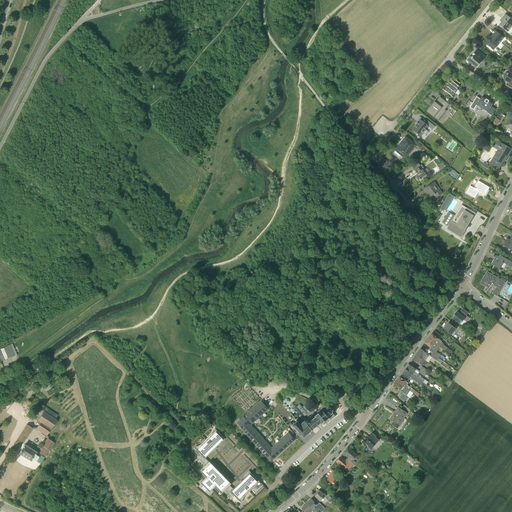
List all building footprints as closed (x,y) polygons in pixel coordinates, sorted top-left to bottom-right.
[(499,25),(507,32),(511,25),(511,20),(505,15),(501,19),(503,21),(499,25)] [(498,44),(504,38),(496,31),(493,35),(494,36),(492,39),(488,35),(483,42),(492,49),(497,43),(498,44)] [(472,58),(472,57),(471,57),(470,57),(469,57),(466,61),(476,69),(485,57),(477,50),(472,56),(473,55),(474,56),(472,58)] [(511,74),(509,73),(507,73),(506,73),(505,74),(504,74),(503,75),(503,76),(503,78),(504,79),(505,80),(504,81),(507,83),(506,86),(510,88),(511,85),(511,74)] [(447,87),(444,90),(443,89),(443,90),(453,98),(452,97),(455,94),(456,94),(457,95),(459,91),(457,89),(459,87),(460,88),(459,87),(460,84),(461,85),(461,84),(454,79),(452,81),(451,80),(450,80),(451,81),(450,83),(448,82),(448,83),(447,84),(448,85),(447,86),(446,85),(446,86),(447,87)] [(439,97),(435,103),(434,102),(426,112),(433,118),(438,122),(446,111),(445,110),(449,105),(439,97)] [(476,97),(474,101),(470,108),(474,110),(475,110),(477,106),(480,108),(481,111),(484,110),(487,113),(491,116),(492,114),(493,115),(494,114),(493,113),(496,110),(491,107),(493,105),(488,102),(489,101),(486,99),(486,100),(481,97),(480,99),(479,99),(480,99),(476,97)] [(421,136),(428,127),(424,123),(420,120),(412,129),(414,131),(414,132),(416,134),(417,133),(421,136)] [(406,137),(402,141),(395,150),(401,154),(400,155),(405,158),(415,145),(406,137)] [(498,141),(497,143),(494,147),(498,150),(489,165),(498,170),(503,161),(504,162),(511,150),(498,141)] [(418,181),(427,175),(423,171),(425,170),(421,165),(414,170),(416,173),(416,172),(418,174),(415,177),(418,181)] [(470,186),(466,193),(474,198),(478,192),(484,195),(489,188),(485,185),(478,181),(474,188),(470,186)] [(431,196),(436,193),(438,196),(442,194),(440,190),(438,191),(432,184),(424,190),(426,193),(428,191),(431,196)] [(449,194),(440,209),(443,211),(452,196),(449,194)] [(453,215),(450,221),(451,222),(446,229),(461,238),(476,214),(461,205),(454,216),(453,215)] [(507,238),(505,241),(503,245),(510,250),(511,249),(511,237),(510,238),(509,239),(507,238)] [(491,264),(493,265),(495,266),(495,267),(499,270),(503,263),(510,267),(511,264),(511,262),(501,256),(499,255),(498,257),(496,256),(494,260),(491,264)] [(489,274),(485,280),(484,279),(481,284),(489,289),(492,285),(497,288),(493,294),(497,297),(505,283),(489,274)] [(463,320),(466,322),(470,318),(461,312),(460,313),(461,313),(460,314),(457,312),(452,318),(460,324),(463,320)] [(459,332),(461,329),(455,324),(454,327),(448,323),(443,329),(451,335),(454,331),(457,334),(459,332)] [(432,334),(433,334),(432,333),(432,334),(431,333),(430,335),(431,335),(428,338),(437,346),(441,341),(432,334)] [(425,343),(433,350),(434,351),(432,353),(437,357),(438,358),(440,355),(436,352),(439,348),(437,346),(428,338),(425,341),(424,342),(425,342),(424,343),(425,343)] [(8,345),(3,348),(0,349),(0,358),(1,362),(7,359),(17,355),(12,344),(8,345)] [(428,358),(429,355),(420,349),(418,352),(418,351),(417,354),(416,355),(422,359),(424,356),(428,358)] [(421,367),(423,364),(426,365),(427,363),(422,359),(416,355),(414,357),(412,360),(421,367)] [(422,381),(423,380),(420,377),(421,376),(414,371),(416,369),(409,364),(409,365),(408,365),(407,367),(405,370),(422,381)] [(402,375),(409,379),(410,378),(422,386),(424,383),(422,381),(405,370),(404,372),(404,371),(402,373),(402,374),(402,375)] [(410,391),(412,389),(406,385),(408,383),(406,382),(406,381),(400,377),(396,382),(403,386),(410,391)] [(396,382),(393,387),(396,389),(396,390),(399,392),(399,391),(402,393),(399,398),(404,401),(408,397),(406,396),(410,391),(403,386),(396,382)] [(262,402),(252,411),(258,418),(269,409),(262,402)] [(293,416),(290,412),(282,402),(274,408),(288,427),(291,424),(292,425),(297,421),(293,416)] [(322,424),(329,418),(329,419),(330,419),(331,420),(335,416),(333,414),(333,413),(333,411),(333,410),(331,408),(331,407),(331,408),(328,408),(328,407),(326,404),(300,425),(297,421),(292,425),(298,432),(300,433),(299,434),(300,436),(301,435),(304,438),(312,431),(313,431),(313,430),(316,427),(317,428),(318,427),(317,427),(319,425),(321,424),(321,425),(322,425),(322,424)] [(394,415),(393,415),(390,420),(393,422),(391,425),(397,429),(407,413),(402,410),(398,407),(398,408),(394,415)] [(46,408),(43,412),(37,421),(40,422),(36,429),(47,436),(57,421),(55,420),(58,415),(46,408)] [(252,411),(244,417),(251,425),(258,418),(252,411)] [(238,423),(237,424),(242,429),(246,425),(248,427),(249,428),(252,426),(251,425),(244,417),(241,421),(238,423)] [(33,428),(27,425),(22,433),(17,441),(22,444),(33,428)] [(246,425),(242,429),(244,431),(251,439),(258,432),(252,426),(249,428),(248,427),(246,425)] [(225,439),(215,429),(211,433),(200,444),(195,448),(196,449),(201,454),(197,458),(205,466),(200,471),(198,472),(205,479),(201,483),(203,485),(202,487),(206,491),(208,490),(210,492),(214,488),(220,495),(225,491),(228,494),(227,496),(231,500),(235,496),(241,502),(245,497),(256,487),(261,482),(259,481),(251,473),(234,489),(204,459),(225,439)] [(258,432),(251,439),(258,447),(265,441),(258,432)] [(289,433),(280,441),(286,447),(295,439),(294,439),(289,433)] [(371,450),(379,440),(376,437),(376,436),(372,433),(368,437),(366,439),(367,440),(365,443),(368,446),(367,447),(371,450)] [(39,455),(44,458),(54,443),(49,439),(39,455)] [(265,441),(258,447),(262,451),(267,456),(271,453),(269,451),(268,449),(271,447),(265,441)] [(280,441),(272,448),(278,455),(286,447),(280,441)] [(40,464),(44,458),(39,455),(36,453),(37,453),(25,445),(19,454),(31,461),(32,459),(40,464)] [(271,453),(267,456),(271,461),(272,461),(271,460),(276,456),(278,455),(272,448),(271,447),(268,449),(269,451),(271,453)] [(354,465),(360,458),(348,447),(345,451),(344,452),(343,453),(348,457),(345,460),(340,456),(336,462),(340,464),(343,467),(348,471),(354,465)] [(334,481),(339,475),(338,474),(331,469),(324,478),(335,486),(337,484),(334,481)] [(368,470),(365,473),(371,478),(373,475),(368,470)] [(323,494),(319,490),(314,495),(320,502),(325,498),(329,501),(332,498),(328,494),(327,495),(326,496),(324,494),(323,494)] [(317,504),(312,499),(311,500),(311,499),(309,501),(307,504),(312,510),(313,510),(314,511),(315,511),(317,510),(318,510),(319,511),(320,511),(325,508),(319,503),(317,504)]
